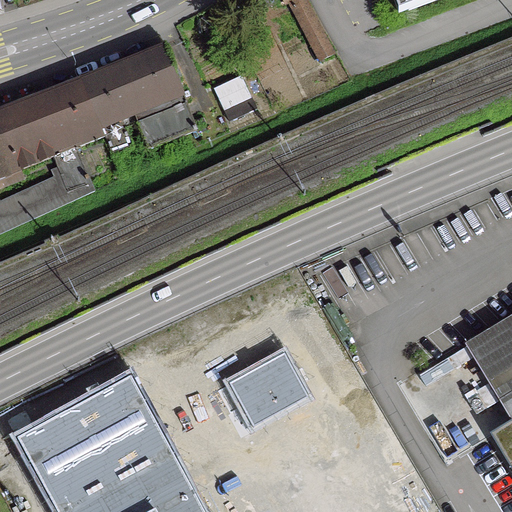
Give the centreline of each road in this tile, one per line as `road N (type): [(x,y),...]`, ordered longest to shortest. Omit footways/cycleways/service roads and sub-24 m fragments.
road 1 (primary): [(511,150),(180,292),(0,380)]
road 2 (residential): [(319,0),(349,50),(365,54),(511,3)]
road 3 (tertiary): [(0,52),(147,0)]
